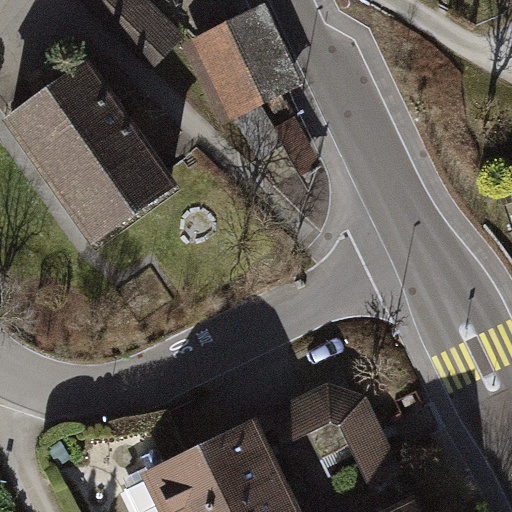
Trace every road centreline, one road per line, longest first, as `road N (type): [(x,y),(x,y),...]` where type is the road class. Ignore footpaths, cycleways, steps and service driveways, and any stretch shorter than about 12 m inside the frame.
road 1 (residential): [(414,257),(166,381),(93,398),(27,382),(0,361)]
road 2 (secondary): [(296,0),(414,257)]
road 3 (secondary): [(414,257),(511,451)]
